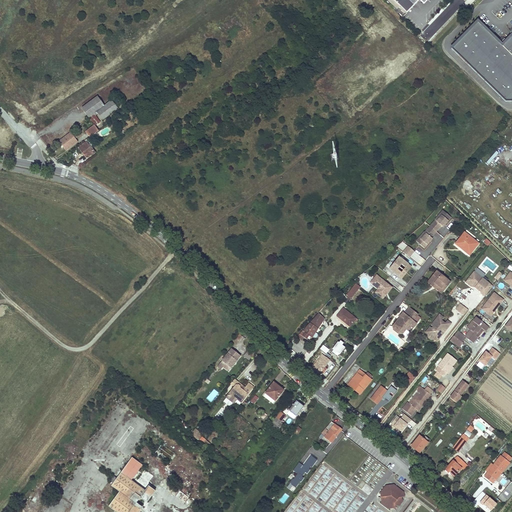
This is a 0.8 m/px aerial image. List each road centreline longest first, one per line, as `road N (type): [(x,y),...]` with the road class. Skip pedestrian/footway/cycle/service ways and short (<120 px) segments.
road 1 (tertiary): [(35,165),(82,179),(139,216),(290,367),(459,511)]
road 2 (track): [(0,287),(74,348),(100,335),(176,250)]
